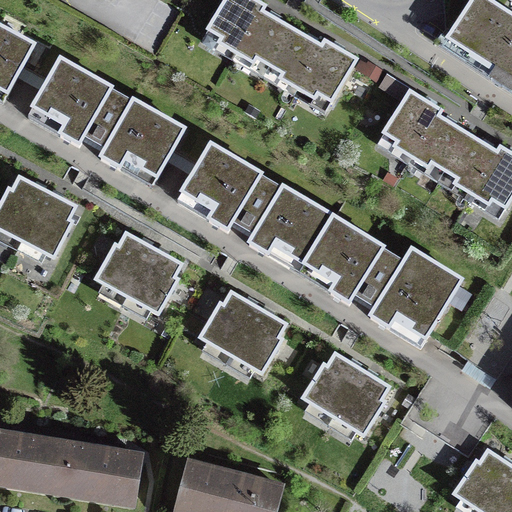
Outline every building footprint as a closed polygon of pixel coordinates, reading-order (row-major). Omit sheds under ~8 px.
[(227,0),(204,40),(237,59),(262,18),(266,11),(248,0),(227,0)] [(511,18),(483,0),(475,0),(445,48),(511,90),(511,18)] [(289,34),(262,18),(237,59),(264,75),(289,34)] [(0,104),(7,108),(37,53),(0,33),(0,104)] [(264,75),(296,93),(320,52),(289,34),(264,75)] [(324,46),(320,52),(296,93),(332,114),(360,67),(324,46)] [(126,117),(108,108),(115,96),(59,65),(26,124),(44,134),(47,128),(64,138),(59,147),(80,159),(99,124),(116,134),(97,169),(121,182),(126,172),(159,190),(188,137),(132,106),(126,117)] [(405,84),(388,75),(381,89),(398,98),(405,84)] [(384,141),(415,161),(440,124),(443,119),(412,99),(384,141)] [(465,140),(440,124),(415,161),(441,178),(465,140)] [(441,178),(473,199),(498,161),(465,140),(441,178)] [(284,193),(276,205),(258,194),(264,183),(210,151),(180,202),(212,221),(207,229),(228,242),(249,208),(268,219),(247,254),(268,266),(272,259),(303,277),(335,224),(284,193)] [(511,159),(503,153),(498,161),(473,199),(505,220),(511,209),(511,159)] [(0,202),(0,237),(19,248),(48,195),(14,176),(0,202)] [(81,212),(48,195),(19,248),(51,265),(81,212)] [(351,317),(373,281),(388,290),(367,326),(390,340),(396,331),(428,350),(466,287),(411,253),(397,276),(382,267),(388,256),(335,224),(303,277),(301,281),(315,290),(319,284),(336,294),(329,304),(351,317)] [(94,286),(127,300),(154,252),(122,236),(94,286)] [(187,271),(154,252),(127,300),(159,322),(187,271)] [(201,343),(229,360),(258,313),(229,296),(201,343)] [(290,332),(258,313),(229,360),(262,379),(290,332)] [(301,404),(331,422),(360,375),(330,357),(301,404)] [(396,396),(360,375),(331,422),(367,444),(396,396)] [(0,493),(49,502),(58,445),(0,435),(0,493)] [(135,511),(144,459),(58,445),(49,502),(111,511),(135,511)] [(453,501),(470,511),(486,511),(511,473),(511,469),(488,454),(480,467),(476,465),(453,501)] [(282,511),(287,493),(188,469),(177,511),(282,511)] [(511,511),(511,473),(486,511),(511,511)]
